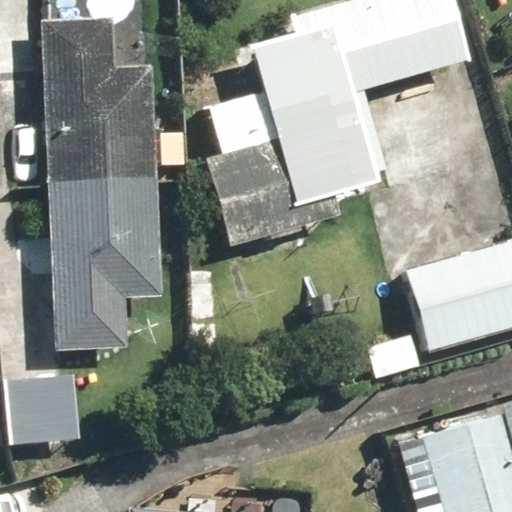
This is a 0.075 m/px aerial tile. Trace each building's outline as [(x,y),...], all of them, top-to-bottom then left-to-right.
[(209,158),(200,160),(222,251),(335,224),(329,198),(391,183),(369,89),(458,68),(441,0),(364,0),(280,20),(285,39),(237,50),(249,98),(198,110),(209,158)] [(99,22),(30,25),(43,352),(119,349),(117,302),(155,301),(146,73),(101,75),(99,22)] [(212,235),(185,236),(187,366),(214,366),(212,235)] [(511,244),(400,273),(421,356),(511,333),(511,244)] [(401,332),(355,350),(369,389),(416,372),(401,332)] [(66,380),(0,380),(0,448),(67,447),(66,380)] [(496,417),(392,448),(407,498),(429,492),(434,511),(511,511),(511,403),(493,409),(496,417)]
